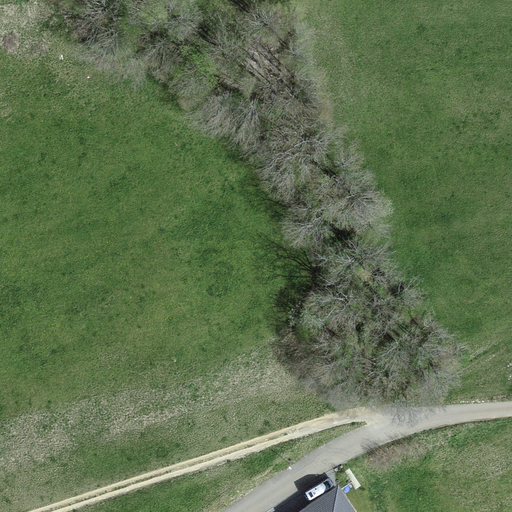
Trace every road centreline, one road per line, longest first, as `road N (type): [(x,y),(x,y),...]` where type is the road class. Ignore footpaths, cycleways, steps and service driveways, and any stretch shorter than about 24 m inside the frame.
road 1 (track): [(54,511),(344,416),(374,415),(396,425)]
road 2 (residential): [(511,408),(396,425),(252,511)]
